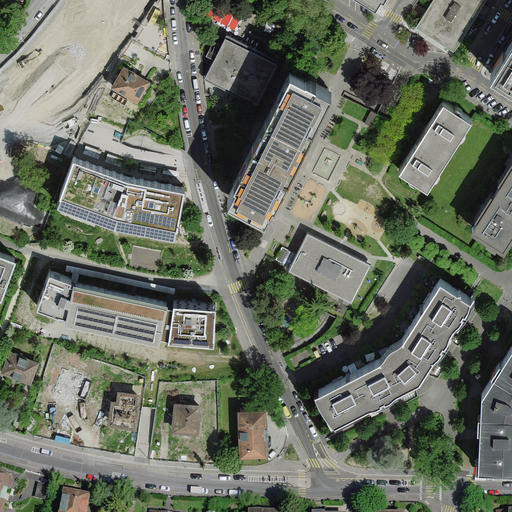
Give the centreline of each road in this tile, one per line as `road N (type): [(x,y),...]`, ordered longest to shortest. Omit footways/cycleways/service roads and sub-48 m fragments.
road 1 (residential): [(180,0),(201,164),(252,324),(323,487)]
road 2 (residential): [(0,446),(146,478),(323,487)]
road 3 (residential): [(323,487),(450,489)]
